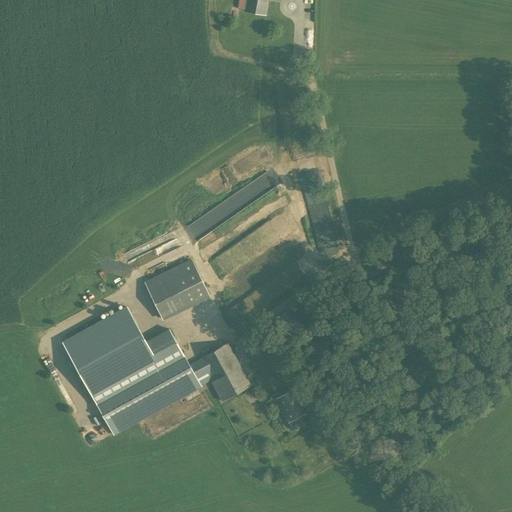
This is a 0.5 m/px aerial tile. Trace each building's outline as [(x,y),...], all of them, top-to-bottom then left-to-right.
[(246,0),(244,12),(266,16),(269,0),(246,0)] [(276,170),(261,173),(264,189),(279,186),(276,170)] [(135,257),(138,264),(160,256),(158,249),(135,257)] [(163,320),(210,297),(192,259),(145,282),(163,320)] [(199,383),(189,365),(180,348),(170,330),(147,343),(128,307),(63,342),(92,395),(113,435),(201,386),(199,383)] [(307,346),(315,334),(283,313),(280,318),(278,317),(273,324),(307,346)] [(222,401),(251,385),(228,344),(201,358),(201,359),(189,365),(199,383),(211,377),(213,381),(212,382),(222,401)] [(288,423),(306,413),(293,389),(275,399),(288,423)]
